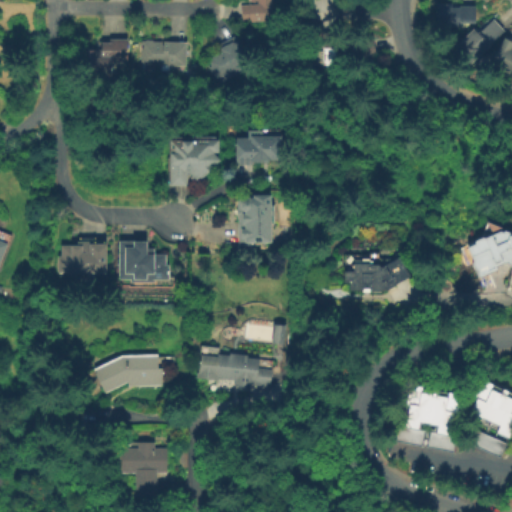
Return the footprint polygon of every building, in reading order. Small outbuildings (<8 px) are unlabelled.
[(242,21),(241,5),(248,4),(248,0),(270,0),(271,18),(251,19),(251,20),(242,21)] [(479,23),(463,23),(463,27),(439,27),(440,4),(455,4),(455,6),(479,6),(479,23)] [(478,61),(462,43),(479,27),(483,32),(496,18),(507,31),(494,44),(495,45),(478,61)] [(371,37),(376,56),(349,63),(344,44),(351,42),(351,40),(360,37),(361,40),(371,37)] [(511,74),(493,63),(508,37),(511,39),(511,74)] [(101,39),(127,39),(127,61),(111,61),(111,72),(83,72),(83,50),(101,50),(101,39)] [(141,64),(141,41),(146,41),(146,39),(152,40),(152,41),(186,42),(185,65),(184,65),(184,68),(175,68),(175,63),(168,63),(168,64),(141,64)] [(215,78),(206,60),(222,52),(220,48),(236,40),(249,65),(233,73),(232,70),(215,78)] [(340,66),(307,66),(306,46),(317,45),(323,51),(327,51),(326,49),(340,49),(340,66)] [(237,137),(248,138),(248,130),(262,130),(261,135),(279,136),(279,159),(268,159),(268,162),(251,162),(251,165),(236,165),(236,159),(235,159),(235,142),(237,142),(237,137)] [(219,140),(219,152),(213,152),(220,159),(202,177),(199,182),(190,177),(194,174),(187,174),(187,185),(170,185),(170,140),(219,140)] [(271,241),(251,241),(251,245),(238,245),(238,215),(237,215),(237,209),(238,209),(238,201),(243,195),(271,195),(271,206),(274,206),(274,223),(270,223),(270,235),(271,241)] [(481,237),(483,236),(490,219),(491,220),(492,218),(507,225),(506,227),(510,229),(511,226),(511,262),(507,260),(500,263),(502,268),(481,277),(474,260),(478,259),(471,244),(481,240),(480,239),(481,237)] [(0,231),(10,235),(0,262),(0,231)] [(58,272),(58,256),(61,256),(61,245),(77,245),(79,238),(94,238),(94,240),(104,240),(104,243),(107,243),(107,272),(77,272),(74,275),(70,275),(66,272),(58,272)] [(119,279),(119,241),(146,241),(146,249),(153,249),(154,255),(165,255),(165,265),(169,265),(169,279),(153,279),(153,282),(130,282),(130,279),(119,279)] [(353,287),(353,280),(348,280),(348,269),(357,269),(358,257),(365,257),(366,255),(373,255),(373,262),(383,262),(384,265),(403,254),(414,273),(398,282),(399,283),(392,287),(384,287),(384,288),(373,288),(373,286),(367,285),(367,288),(353,287)] [(272,339),(274,321),(287,323),(284,341),(272,339)] [(157,352),(157,367),(161,367),(161,383),(128,383),(128,380),(104,391),(92,365),(121,352),(157,352)] [(234,384),(235,379),(215,377),(215,375),(198,373),(200,354),(218,356),(218,354),(229,355),(229,353),(247,355),(247,357),(258,358),(257,367),(272,369),(270,385),(252,383),(252,387),(234,384)] [(511,435),(501,431),(505,424),(488,416),(485,423),(473,417),(482,396),(480,394),(484,385),(487,386),(491,378),(511,387),(511,435)] [(456,452),(430,447),(433,430),(438,431),(439,424),(423,421),(422,428),(426,429),(423,446),(398,441),(401,424),(407,425),(411,404),(408,403),(410,394),(413,395),(414,390),(423,384),(466,392),(462,413),(458,412),(454,434),(460,435),(456,452)] [(471,442),(478,427),(510,442),(503,457),(471,442)] [(154,438),(154,447),(167,447),(167,470),(156,470),(156,496),(136,496),(136,470),(122,470),(122,447),(138,447),(138,438),(154,438)]
